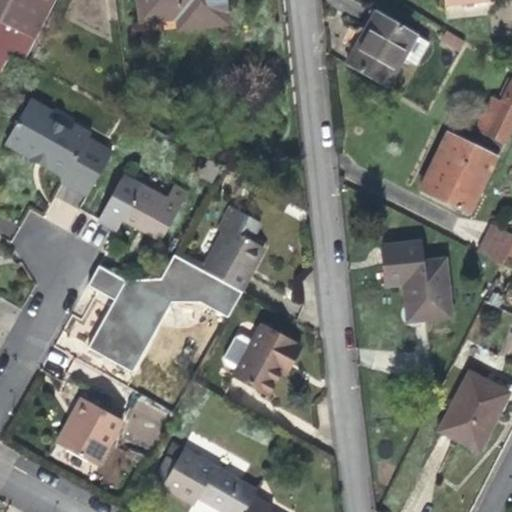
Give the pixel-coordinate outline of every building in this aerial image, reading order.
[(0,0),(0,22),(35,40),(55,0),(0,0)] [(225,0),(137,0),(140,21),(176,18),(178,29),(228,24),(225,0)] [(376,11),(359,40),(364,42),(380,13),(376,11)] [(359,40),(346,64),(387,88),(418,35),(380,13),(364,42),(359,40)] [(0,22),(0,75),(12,53),(25,60),(35,40),(0,22)] [(444,32),(440,46),(459,51),(463,37),(444,32)] [(492,99),(478,127),(505,142),(511,127),(511,80),(501,103),(492,99)] [(90,191),(113,153),(88,138),(91,134),(74,124),(69,133),(64,130),(64,125),(55,120),(49,122),(46,119),(51,110),(30,98),(5,143),(90,191)] [(478,127),(470,142),(497,157),(505,142),(478,127)] [(497,157),(470,142),(448,132),(420,189),(469,214),(497,157)] [(122,174),(98,219),(117,231),(124,220),(162,241),(188,193),(173,185),(166,198),(122,174)] [(203,271),(241,292),(264,247),(253,241),(262,224),(230,205),(217,230),(224,232),(203,271)] [(504,262),(511,246),(511,231),(493,222),(479,249),(504,262)] [(404,284),(408,321),(452,317),(446,258),(421,261),(420,241),(382,245),(387,285),(404,284)] [(128,297),(89,367),(127,388),(167,319),(172,322),(180,308),(152,292),(144,306),(128,297)] [(269,394),(281,371),(287,359),(292,363),(301,345),(261,325),(253,341),(237,371),(234,375),(269,394)] [(225,364),(237,371),(253,341),(240,333),(235,336),(223,358),(225,364)] [(287,359),(281,371),(286,375),(292,363),(287,359)] [(469,372),(440,430),(480,451),(507,395),(484,383),(486,381),(469,372)] [(75,417),(60,445),(99,467),(125,421),(81,397),(71,413),(75,417)] [(133,400),(125,442),(156,448),(165,406),(133,400)] [(55,442),(60,445),(75,417),(71,413),(55,442)] [(245,511),(254,496),(258,490),(184,448),(177,461),(162,488),(195,506),(199,498),(223,511),(245,511)] [(153,482),(162,488),(177,461),(167,455),(153,482)] [(245,511),(271,511),(274,507),(254,496),(245,511)]
